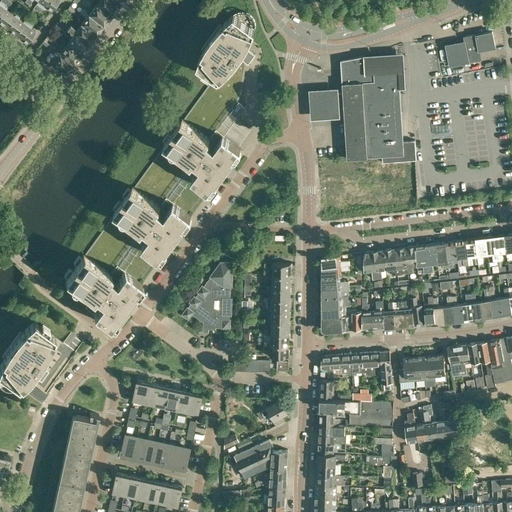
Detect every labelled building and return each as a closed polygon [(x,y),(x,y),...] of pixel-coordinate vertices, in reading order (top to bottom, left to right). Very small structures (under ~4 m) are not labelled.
[(9,0),(6,0),(0,8),(0,22),(2,24),(10,12),(6,9),(11,1),(9,0)] [(37,0),(39,1),(33,8),(37,11),(45,0),(37,0)] [(45,0),(37,11),(42,14),(47,7),(51,10),(58,0),(45,0)] [(93,1),(111,14),(118,4),(112,0),(91,0),(93,1),(93,0),(93,1)] [(93,1),(86,10),(86,11),(103,24),(111,14),(93,1)] [(65,10),(66,10),(78,20),(96,34),(103,24),(86,11),(86,10),(83,8),(79,13),(69,6),(65,10)] [(200,54),(196,64),(213,76),(218,80),(223,75),(228,71),(232,66),(237,61),(240,57),(248,63),(252,58),(255,53),(247,47),(251,39),(251,38),(255,29),(256,25),(255,20),(253,16),(250,13),(246,11),(242,11),(238,11),(234,13),(226,20),(218,28),(211,36),(205,45),(200,54)] [(10,12),(2,24),(10,30),(19,18),(20,17),(16,14),(15,15),(10,12)] [(19,18),(10,30),(18,36),(32,18),(28,15),(23,21),(19,18)] [(61,16),(57,21),(88,44),(96,34),(78,20),(74,26),(61,16)] [(32,18),(18,36),(26,43),(35,31),(31,27),(36,20),(32,18)] [(55,25),(71,37),(67,42),(81,53),(88,44),(57,21),(55,25)] [(48,35),(44,40),(57,50),(74,63),(81,53),(67,42),(51,30),(48,35)] [(466,40),(446,44),(450,65),(481,59),(479,50),(495,47),(492,31),(465,36),(466,40)] [(74,63),(57,50),(56,52),(54,51),(53,53),(50,51),(46,57),(51,61),(67,73),(74,63)] [(341,60),(347,158),(381,156),(382,162),(416,159),(415,139),(403,140),(399,88),(405,88),(403,52),(363,54),(363,55),(341,60)] [(326,87),(308,88),(310,118),(328,117),(340,117),(338,87),(326,87)] [(181,118),(163,143),(169,148),(169,149),(168,150),(168,151),(168,152),(169,152),(169,153),(169,154),(170,154),(171,155),(172,155),(172,156),(173,156),(174,156),(175,156),(175,155),(176,155),(177,155),(177,154),(191,164),(193,160),(200,165),(191,177),(209,190),(225,168),(240,148),(222,135),(214,146),(207,141),(209,138),(181,118)] [(131,186),(113,211),(119,216),(119,217),(118,218),(118,219),(119,220),(119,221),(120,222),(120,223),(121,223),(122,223),(123,223),(124,223),(125,223),(126,223),(127,222),(141,231),(143,228),(150,233),(141,245),(159,258),(175,235),(190,215),(172,202),(164,214),(157,209),(159,206),(131,186)] [(504,234),(495,235),(498,260),(503,260),(502,252),(506,251),(504,234)] [(495,235),(485,236),(488,254),(492,253),(493,261),(498,260),(495,235)] [(485,236),(475,238),(477,255),(478,263),(483,262),(482,254),(488,254),(485,236)] [(475,238),(465,239),(468,264),(473,264),(472,256),(477,255),(475,238)] [(455,240),(458,262),(458,265),(463,265),(468,264),(465,239),(455,240)] [(455,240),(445,241),(448,267),(453,266),(453,262),(458,262),(455,240)] [(445,241),(435,242),(438,263),(442,262),(443,267),(448,267),(445,241)] [(435,242),(425,244),(428,272),(433,271),(432,263),(438,262),(438,263),(435,242)] [(425,244),(414,245),(417,264),(422,264),(423,272),(428,272),(425,244)] [(414,245),(404,246),(408,273),(413,272),(412,265),(417,264),(414,245)] [(404,246),(394,248),(397,274),(408,273),(404,246)] [(394,248),(384,249),(386,268),(391,268),(392,275),(397,274),(394,248)] [(384,249),(374,250),(377,278),(382,277),(381,269),(386,268),(384,249)] [(364,251),(364,271),(371,270),(372,278),(377,278),(374,250),(364,251)] [(83,254),(65,279),(71,284),(71,285),(71,286),(70,287),(70,288),(71,288),(71,289),(71,290),(72,290),(73,291),(74,292),(75,292),(77,292),(78,291),(79,291),(79,290),(93,300),(96,296),(102,301),(93,313),(111,326),(127,305),(142,283),(124,270),(116,282),(109,277),(111,274),(83,254)] [(322,256),(322,267),(349,265),(349,260),(340,261),(340,255),(322,256)] [(233,261),(221,260),(209,276),(210,277),(204,285),(202,284),(197,292),(199,293),(196,296),(195,295),(189,302),(191,303),(188,307),(188,306),(182,314),(189,319),(193,314),(203,322),(203,324),(203,328),(206,329),(210,329),(216,329),(216,326),(222,326),(222,327),(231,328),(231,318),(230,318),(230,314),(232,314),(233,297),(230,297),(231,286),(232,286),(233,261)] [(273,274),(290,274),(291,263),(273,262),(273,267),(266,267),(266,274),(273,274)] [(349,265),(322,267),(322,277),(341,275),(341,270),(349,270),(349,265)] [(273,274),(272,286),(290,286),(290,274),(273,274)] [(341,275),(322,277),(322,287),(349,285),(348,280),(340,281),(340,276),(341,276),(341,275)] [(449,281),(440,282),(441,289),(450,288),(449,281)] [(349,285),(322,287),(322,297),(341,295),(340,290),(350,289),(350,291),(356,290),(356,284),(349,285)] [(489,286),(489,288),(492,315),(502,313),(500,296),(495,297),(493,285),(489,286)] [(272,286),(272,297),(290,298),(290,286),(272,286)] [(505,295),(500,296),(502,313),(511,312),(509,287),(504,288),(505,295)] [(485,298),(480,299),(483,317),(492,315),(489,288),(484,288),(485,298)] [(367,291),(362,291),(362,297),(362,304),(362,328),(373,327),(373,310),(369,310),(369,303),(367,303),(367,291)] [(411,292),(411,296),(411,304),(412,304),(414,324),(424,323),(422,304),(417,304),(415,292),(411,292)] [(475,292),(470,293),(473,318),(483,317),(480,299),(476,300),(475,292)] [(466,301),(462,302),(464,319),(473,318),(470,293),(465,294),(466,301)] [(341,295),(322,297),(322,307),(341,305),(350,305),(350,300),(341,301),(341,295)] [(448,304),(443,305),(445,322),(454,321),(451,295),(447,296),(448,304)] [(456,295),(451,295),(454,321),(464,319),(462,302),(457,303),(456,295)] [(268,296),(268,309),(290,309),(290,298),(272,297),(268,296)] [(423,303),(424,308),(426,323),(436,323),(432,296),(428,296),(429,303),(423,303)] [(433,296),(432,296),(436,323),(445,322),(443,305),(438,306),(437,297),(433,298),(433,296)] [(398,309),(393,309),(394,326),(404,325),(402,300),(397,301),(398,309)] [(406,300),(402,300),(404,325),(414,324),(412,304),(411,304),(411,308),(407,308),(406,300)] [(388,309),(384,309),(384,327),(394,326),(393,309),(393,301),(388,302),(388,309)] [(351,315),(351,329),(362,328),(362,304),(358,304),(358,311),(351,312),(351,315)] [(376,304),(377,310),(373,310),(373,327),(384,327),(384,309),(383,309),(383,304),(376,304)] [(341,305),(322,307),(322,316),(346,315),(346,310),(342,310),(341,305)] [(268,309),(268,320),(289,321),(290,309),(268,309)] [(346,315),(322,316),(322,328),(325,330),(351,329),(351,315),(346,315)] [(289,321),(268,320),(267,332),(271,332),(289,332),(289,321)] [(0,363),(0,385),(1,386),(2,387),(3,388),(5,389),(6,390),(8,390),(10,390),(12,390),(14,390),(15,389),(17,388),(18,387),(19,387),(21,385),(24,383),(29,378),(33,374),(41,381),(45,376),(49,371),(41,365),(42,362),(44,360),(46,357),(47,354),(49,351),(50,349),(52,346),(53,343),(54,340),(55,337),(34,321),(29,325),(24,329),(19,334),(15,338),(11,343),(8,349),(4,354),(1,360),(0,363)] [(267,338),(267,343),(289,344),(289,332),(271,332),(271,338),(267,338)] [(75,355),(87,341),(80,335),(68,349),(75,355)] [(507,337),(496,339),(504,380),(511,378),(511,363),(511,358),(507,337)] [(496,339),(487,341),(494,382),(504,380),(496,339)] [(495,386),(494,382),(487,341),(477,342),(480,360),(485,360),(488,374),(485,375),(487,387),(495,386)] [(477,342),(467,343),(468,349),(470,362),(480,360),(477,342)] [(289,344),(267,343),(266,344),(266,349),(271,349),(271,355),(288,356),(289,344)] [(467,343),(457,345),(459,358),(462,358),(462,359),(461,359),(462,363),(465,363),(470,362),(468,349),(467,343)] [(447,346),(450,360),(452,369),(457,368),(458,374),(466,373),(465,363),(462,363),(461,359),(462,359),(462,358),(459,358),(457,345),(447,346)] [(133,359),(140,366),(149,356),(142,349),(133,359)] [(379,350),(360,352),(361,371),(367,371),(367,373),(376,372),(376,365),(380,364),(381,364),(379,350)] [(381,364),(380,364),(382,386),(386,386),(386,390),(393,390),(393,382),(392,382),(391,363),(389,350),(379,350),(381,364)] [(360,352),(350,353),(352,374),(356,374),(356,372),(361,371),(360,352)] [(350,353),(341,354),(342,373),(347,372),(347,375),(352,374),(350,353)] [(321,369),(326,368),(327,376),(332,376),(332,377),(333,377),(331,354),(321,355),(321,369)] [(341,354),(331,354),(333,377),(337,377),(337,373),(342,373),(341,354)] [(443,354),(433,355),(435,375),(444,374),(443,354)] [(423,355),(414,356),(415,380),(425,379),(423,355)] [(433,355),(423,355),(425,379),(435,379),(434,375),(435,375),(433,355)] [(415,380),(414,356),(403,356),(404,368),(398,368),(399,381),(415,380)] [(277,359),(277,368),(288,369),(288,360),(277,359)] [(477,389),(485,387),(483,376),(475,378),(477,389)] [(321,379),(320,398),(333,398),(334,380),(321,379)] [(468,391),(476,390),(474,379),(466,380),(468,391)] [(134,398),(145,401),(149,382),(138,380),(134,398)] [(149,382),(145,401),(156,403),(160,384),(149,382)] [(160,384),(156,403),(166,405),(170,387),(160,384)] [(170,387),(166,405),(176,408),(180,389),(170,387)] [(363,400),(373,400),(373,393),(368,393),(368,388),(363,389),(363,393),(363,400)] [(180,389),(176,408),(187,410),(191,391),(180,389)] [(455,389),(445,390),(446,397),(456,396),(455,393),(455,389)] [(191,391),(187,410),(198,412),(202,394),(191,391)] [(345,391),(344,391),(344,399),(350,399),(354,399),(353,392),(352,392),(352,393),(345,393),(345,391)] [(458,405),(468,403),(467,403),(466,393),(464,391),(455,393),(456,396),(458,405)] [(320,398),(319,409),(335,410),(350,410),(350,399),(344,399),(338,399),(333,399),(333,398),(320,398)] [(236,401),(232,401),(231,421),(247,422),(248,411),(254,411),(254,400),(237,399),(237,400),(236,400),(236,401)] [(350,399),(350,410),(349,423),(393,425),(394,401),(373,400),(363,400),(354,399),(350,399)] [(267,407),(257,412),(260,418),(270,412),(277,424),(284,420),(282,415),(287,413),(280,400),(267,407)] [(454,406),(444,407),(448,435),(458,434),(454,406)] [(443,420),(435,421),(438,437),(448,435),(444,407),(439,408),(440,416),(443,416),(443,420)] [(319,409),(319,424),(334,425),(335,410),(319,409)] [(428,409),(423,410),(427,438),(438,437),(435,421),(428,422),(427,418),(429,418),(428,409)] [(423,423),(415,424),(417,440),(427,438),(423,410),(419,411),(420,419),(422,419),(423,423)] [(404,421),(405,425),(407,441),(417,440),(415,424),(413,411),(408,412),(410,425),(408,425),(407,420),(404,421)] [(74,511),(95,418),(97,419),(98,414),(99,414),(90,412),(89,412),(90,413),(89,417),(75,414),(53,511),(74,511)] [(319,424),(318,432),(343,433),(344,425),(334,425),(319,424)] [(318,432),(318,441),(346,442),(346,433),(343,433),(318,432)] [(238,441),(235,433),(225,438),(224,448),(237,442),(238,441)] [(122,452),(132,455),(136,436),(126,434),(122,452)] [(136,436),(132,455),(143,457),(147,438),(136,436)] [(238,441),(237,442),(240,449),(253,443),(250,436),(238,441)] [(147,438),(143,457),(154,459),(158,441),(147,438)] [(245,477),(263,468),(261,462),(268,458),(268,456),(288,457),(288,449),(272,450),(272,448),(269,439),(235,454),(245,477)] [(158,441),(154,459),(165,462),(169,443),(158,441)] [(346,442),(318,441),(318,450),(334,450),(345,451),(346,442)] [(169,443),(165,462),(175,464),(179,445),(169,443)] [(179,445),(175,464),(186,466),(190,448),(179,445)] [(382,455),(390,455),(392,455),(394,455),(394,446),(382,446),(382,455)] [(318,452),(318,462),(335,463),(336,458),(345,458),(345,453),(318,452)] [(0,455),(0,473),(2,466),(7,467),(9,460),(10,455),(3,454),(3,456),(0,455)] [(261,462),(263,468),(271,465),(271,467),(287,467),(288,457),(268,456),(268,458),(261,462)] [(318,462),(317,473),(335,474),(335,463),(318,462)] [(339,476),(346,477),(347,466),(339,466),(339,476)] [(271,467),(270,476),(286,477),(287,467),(271,467)] [(422,471),(411,472),(413,485),(424,484),(422,471)] [(114,490),(124,493),(129,474),(118,472),(114,490)] [(317,473),(317,483),(336,484),(344,485),(344,480),(334,479),(335,474),(317,473)] [(129,474),(124,493),(135,495),(139,477),(129,474)] [(270,476),(270,486),(286,486),(286,477),(270,476)] [(391,476),(384,476),(384,486),(393,486),(393,476),(391,476)] [(139,477),(135,495),(146,497),(150,479),(139,477)] [(150,479),(146,497),(156,500),(160,481),(150,479)] [(493,501),(493,511),(503,511),(502,500),(501,492),(501,486),(501,479),(492,480),(493,491),(497,491),(498,496),(493,497),(493,501)] [(160,481),(156,500),(167,502),(171,483),(160,481)] [(463,484),(463,495),(464,495),(464,501),(464,497),(468,497),(467,493),(472,492),(472,491),(473,491),(472,482),(472,484),(463,484)] [(478,482),(472,482),(473,491),(477,491),(477,494),(478,502),(474,502),(474,511),(484,511),(482,482),(478,482)] [(483,482),(482,482),(484,511),(493,511),(493,501),(489,501),(488,493),(487,493),(487,489),(483,489),(483,482)] [(171,483),(167,502),(178,505),(182,486),(171,483)] [(317,483),(316,493),(338,494),(345,495),(345,492),(336,492),(336,484),(317,483)] [(270,486),(269,494),(286,494),(286,486),(270,486)] [(507,500),(502,500),(503,511),(511,511),(511,501),(511,491),(506,492),(507,500)] [(316,493),(316,503),(335,504),(335,505),(338,505),(338,500),(335,500),(335,497),(338,497),(338,494),(316,493)] [(423,505),(416,506),(416,511),(426,511),(425,493),(423,493),(421,494),(422,503),(423,503),(423,505)] [(429,493),(425,493),(426,511),(436,511),(436,504),(429,505),(429,502),(430,502),(429,493)] [(269,494),(269,503),(285,503),(286,494),(269,494)] [(409,508),(404,508),(404,511),(414,511),(413,496),(408,497),(409,508)] [(398,497),(393,498),(394,511),(404,511),(404,508),(399,508),(398,497)] [(390,509),(385,509),(385,511),(394,511),(393,498),(389,498),(390,509)] [(354,511),(349,511),(357,511),(357,500),(353,501),(354,511)] [(363,500),(357,500),(357,511),(366,511),(367,510),(364,511),(363,500)] [(372,510),(367,510),(366,511),(375,511),(375,502),(371,502),(372,510)] [(376,502),(375,502),(375,511),(385,511),(385,509),(380,509),(380,503),(376,503),(376,502)] [(445,503),(445,505),(446,511),(455,511),(455,504),(447,505),(447,502),(445,503)] [(474,511),(474,502),(464,503),(465,511),(474,511)] [(284,511),(285,503),(269,503),(268,511),(284,511)] [(316,503),(315,511),(343,511),(344,510),(335,510),(335,505),(335,504),(316,503)] [(465,511),(464,503),(455,504),(455,511),(465,511)]
